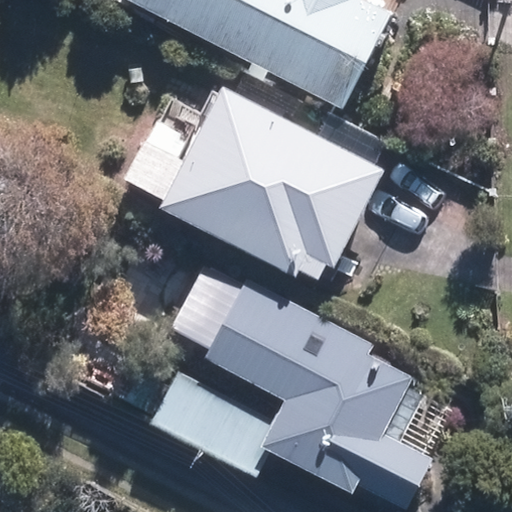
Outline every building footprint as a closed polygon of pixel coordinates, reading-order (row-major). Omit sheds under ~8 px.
[(140,0),(351,104),(396,12),(372,0),(140,0)] [(223,83),(164,206),(304,273),(305,270),(325,280),(332,264),(340,268),(390,162),(223,83)] [(378,340),(251,280),(212,360),(289,397),(265,447),(357,491),(362,481),(411,505),(458,407),(413,385),(417,376),(371,355),(378,340)] [(170,379),(133,360),(117,391),(155,410),(170,379)] [(276,422),(184,374),(161,419),(252,466),(276,422)]
